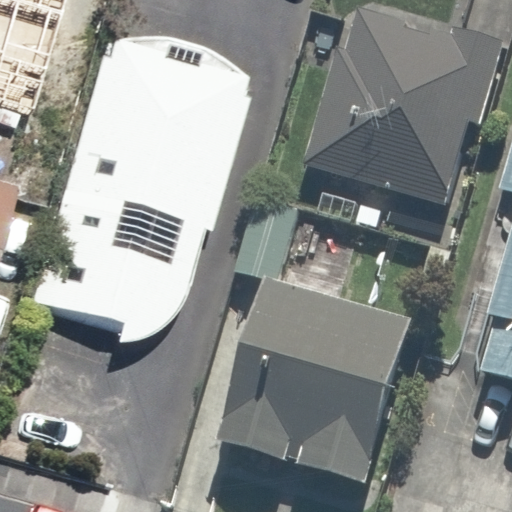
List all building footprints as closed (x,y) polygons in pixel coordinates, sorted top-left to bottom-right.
[(60,0),(138,16),(141,0),(60,0)] [(511,59),(353,14),(304,187),(463,231),(511,59)] [(260,88),(119,42),(28,321),(169,367),(260,88)] [(5,129),(0,126),(0,354),(85,84),(25,65),(5,129)] [(511,130),(495,189),(511,193),(511,219),(486,310),(496,316),(480,370),(511,378),(511,130)] [(433,331),(265,287),(218,467),(387,511),(433,331)]
